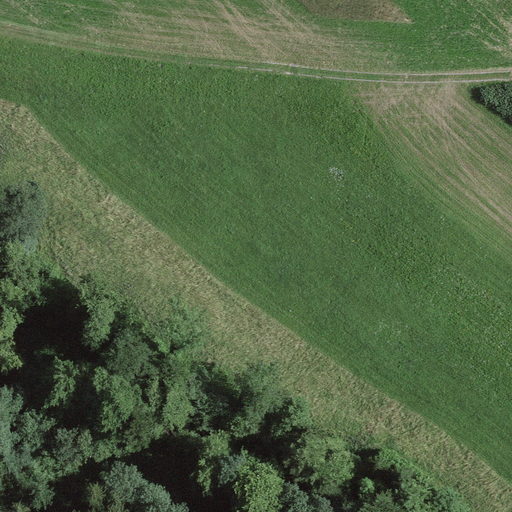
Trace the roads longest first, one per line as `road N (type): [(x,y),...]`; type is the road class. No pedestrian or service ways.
road 1 (track): [(511,75),(363,75),(0,25)]
road 2 (track): [(212,511),(161,471),(0,392)]
